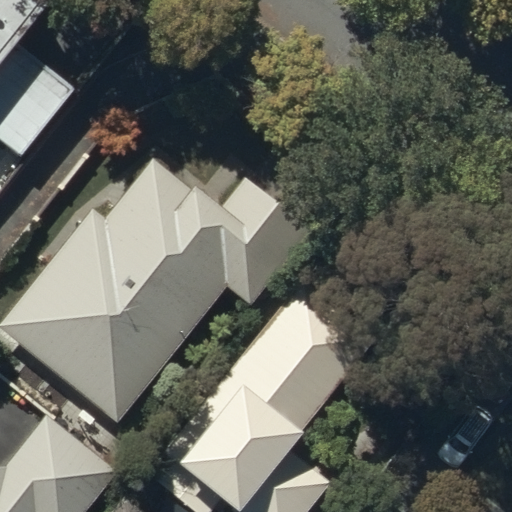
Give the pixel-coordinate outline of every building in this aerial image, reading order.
[(0,0),(0,148),(16,162),(69,98),(11,49),(36,20),(11,0),(0,0)] [(0,327),(0,335),(116,430),(254,257),(227,236),(232,230),(149,165),(101,225),(88,215),(0,327)] [(173,478),(215,511),(313,511),(327,494),(285,461),(296,447),(236,399),(173,478)] [(0,511),(87,511),(117,475),(46,420),(3,476),(0,476),(0,511)] [(131,511),(116,500),(106,511),(131,511)]
